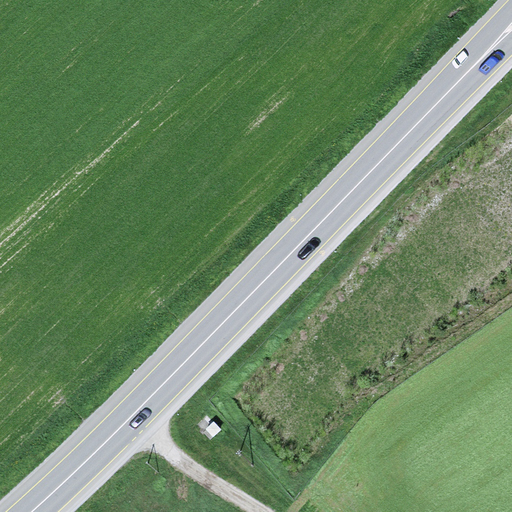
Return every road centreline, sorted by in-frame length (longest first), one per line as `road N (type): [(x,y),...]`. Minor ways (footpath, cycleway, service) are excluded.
road 1 (primary): [(511,24),(32,511)]
road 2 (motorway): [(511,168),(62,511)]
road 3 (motorway): [(176,511),(511,240)]
road 4 (track): [(123,422),(261,511)]
